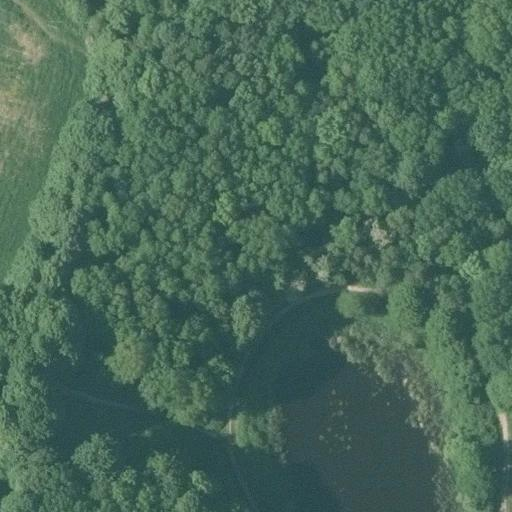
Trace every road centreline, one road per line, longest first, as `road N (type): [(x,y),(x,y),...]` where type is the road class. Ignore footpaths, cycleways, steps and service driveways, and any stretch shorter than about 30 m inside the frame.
road 1 (track): [(226,438),(240,372),(280,314),(338,291),(398,297),(441,321),(495,394),(491,511)]
road 2 (track): [(4,382),(95,133),(131,7)]
road 3 (track): [(311,16),(511,34)]
road 4 (track): [(131,7),(311,16)]
